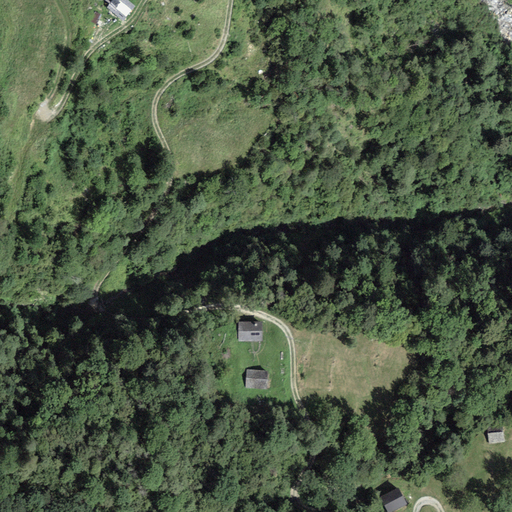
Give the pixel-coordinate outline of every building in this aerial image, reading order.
[(132,8),(121,0),(117,0),(110,9),(123,19),(132,8)] [(261,324),(235,325),(236,342),(262,341),(261,324)] [(268,372),(247,371),(247,387),(267,388),(268,372)] [(501,427),(489,428),(489,441),(502,440),(501,427)] [(403,503),(397,491),(384,499),(390,510),(403,503)]
